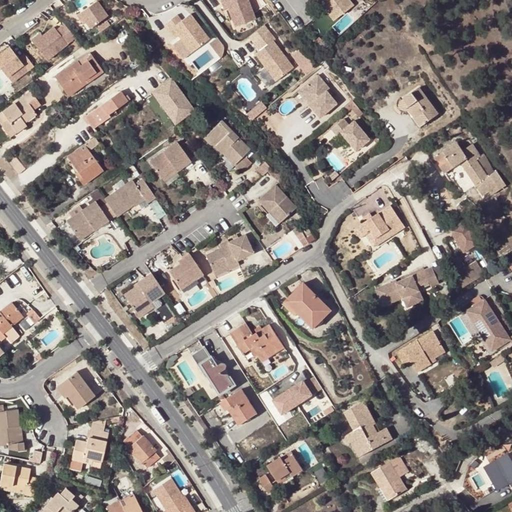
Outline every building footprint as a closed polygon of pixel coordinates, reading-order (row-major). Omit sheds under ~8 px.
[(88,20),(92,26),(109,14),(99,0),(97,0),(80,13),(84,19),(86,18),(88,20)] [(260,18),(253,0),(229,0),(233,9),(240,26),(260,18)] [(326,0),(325,1),(324,2),(338,20),(357,4),(354,0),(326,0)] [(183,36),(199,20),(193,13),(185,20),(180,14),(168,23),(173,29),(176,27),(183,36)] [(195,51),(213,38),(208,32),(206,32),(203,29),(204,27),(199,20),(183,36),(195,51)] [(45,33),(36,40),(49,57),(77,36),(66,22),(59,27),(57,24),(45,33)] [(34,37),(36,40),(45,33),(43,30),(34,37)] [(298,68),(277,41),(279,39),(273,31),(258,42),(264,50),(260,54),(280,81),(298,68)] [(226,43),(221,37),(213,43),(224,58),(226,55),(228,49),(226,43)] [(323,43),(328,48),(331,45),(326,40),(323,43)] [(25,62),(30,67),(36,63),(26,51),(21,55),(13,43),(0,52),(0,59),(10,73),(25,62)] [(302,47),(292,54),(307,75),(317,68),(302,47)] [(78,60),(81,65),(93,57),(89,52),(78,60)] [(163,69),(153,55),(146,61),(155,74),(163,69)] [(54,78),(67,96),(103,71),(93,57),(81,65),(78,60),(54,78)] [(311,103),(322,116),(339,102),(329,89),(332,87),(321,73),(302,88),(313,101),(311,103)] [(178,77),(156,88),(175,124),(196,113),(178,77)] [(415,114),(414,116),(421,125),(437,112),(419,86),(399,102),(400,107),(406,108),(408,105),(415,114)] [(120,92),(115,95),(108,87),(92,100),(98,108),(84,117),(94,131),(120,112),(117,109),(126,102),(120,92)] [(301,90),(311,103),(313,101),(302,88),(301,90)] [(22,123),(21,121),(33,112),(31,110),(38,105),(30,92),(0,111),(0,120),(1,122),(0,122),(0,127),(4,134),(12,129),(14,133),(24,126),(22,123)] [(267,101),(254,111),(259,117),(271,108),(267,101)] [(406,108),(413,117),(414,116),(415,114),(408,105),(406,108)] [(22,123),(35,115),(33,112),(21,121),(22,123)] [(372,137),(357,118),(352,123),(346,116),(334,126),(339,132),(343,129),(359,148),(372,137)] [(209,135),(243,171),(253,162),(246,154),(252,148),(224,120),(209,135)] [(14,133),(12,129),(4,134),(7,138),(14,133)] [(95,135),(84,143),(88,149),(98,141),(95,135)] [(179,170),(193,160),(185,150),(179,141),(151,160),(163,177),(177,167),(179,170)] [(462,149),(457,142),(434,157),(450,180),(465,170),(475,184),(477,182),(485,193),(488,191),(490,194),(506,184),(496,170),(495,171),(484,154),(481,156),(472,143),(462,149)] [(66,155),(77,170),(81,174),(77,176),(83,184),(102,169),(88,149),(84,143),(66,155)] [(185,150),(193,160),(199,156),(192,145),(185,150)] [(347,160),(341,156),(345,151),(336,145),(326,160),(340,170),(347,160)] [(25,170),(16,158),(9,163),(17,175),(25,170)] [(259,169),(264,176),(270,171),(273,169),(268,162),(259,169)] [(179,170),(177,167),(163,177),(166,180),(179,170)] [(270,171),(276,178),(277,177),(280,175),(280,174),(275,167),(273,169),(270,171)] [(116,215),(133,203),(143,196),(146,200),(147,202),(155,196),(142,178),(135,183),(132,179),(104,198),(105,200),(116,214),(116,215)] [(485,193),(477,182),(475,184),(482,195),(485,193)] [(267,214),(268,215),(275,222),(276,224),(296,205),(277,184),(261,199),(271,210),(267,214)] [(92,196),(99,192),(96,187),(89,192),(92,196)] [(146,200),(143,196),(133,203),(136,207),(146,200)] [(77,236),(92,226),(94,229),(108,220),(98,205),(94,199),(66,219),(77,236)] [(116,214),(105,200),(98,205),(108,220),(116,214)] [(368,238),(372,235),(375,233),(379,239),(392,231),(396,236),(408,228),(393,206),(376,218),(373,214),(366,219),(369,222),(361,228),(368,238)] [(270,226),(275,222),(268,215),(264,219),(270,226)] [(482,242),(470,220),(454,228),(465,250),(482,242)] [(303,245),(309,241),(299,223),(292,227),(303,245)] [(94,229),(92,226),(77,236),(80,239),(94,229)] [(368,238),(361,228),(358,230),(365,240),(368,238)] [(392,231),(379,239),(383,245),(396,236),(392,231)] [(207,254),(214,270),(238,259),(255,251),(247,232),(229,240),(230,243),(223,247),(207,254)] [(194,275),(196,278),(204,273),(189,252),(179,260),(180,262),(170,270),(180,285),(194,275)] [(241,263),(238,259),(214,270),(217,274),(241,263)] [(478,259),(455,274),(464,288),(487,273),(478,259)] [(425,267),(410,273),(411,276),(404,279),(399,281),(398,279),(378,288),(385,305),(402,297),(405,296),(411,294),(415,303),(426,299),(419,286),(432,280),(433,285),(442,281),(435,266),(427,269),(425,267)] [(125,293),(137,310),(152,301),(166,291),(152,271),(138,281),(139,283),(135,286),(125,293)] [(198,281),(196,278),(194,275),(180,285),(184,291),(198,281)] [(331,309),(303,282),(285,300),(313,328),(331,309)] [(415,303),(411,294),(405,296),(409,306),(415,303)] [(511,336),(511,334),(501,319),(498,320),(496,316),(497,315),(486,297),(468,309),(474,319),(476,317),(484,330),(483,331),(495,349),(511,336)] [(155,306),(152,301),(137,310),(141,316),(155,306)] [(0,342),(6,338),(10,344),(19,337),(11,327),(23,317),(12,303),(0,312),(0,342)] [(253,334),(244,323),(230,332),(244,353),(250,349),(256,356),(258,355),(264,351),(267,357),(284,347),(270,323),(253,334)] [(438,356),(448,350),(435,330),(400,353),(407,365),(414,361),(421,372),(434,363),(433,360),(438,356)] [(220,373),(225,369),(226,369),(226,368),(226,366),(225,364),(223,363),(221,363),(217,366),(204,346),(190,355),(204,377),(208,375),(220,394),(234,385),(228,374),(221,374),(220,373)] [(267,357),(264,351),(258,355),(262,361),(267,357)] [(488,370),(495,365),(491,361),(484,365),(488,370)] [(75,373),(59,385),(68,396),(66,397),(67,398),(76,410),(93,397),(75,373)] [(302,379),(272,399),(282,414),(321,388),(313,375),(304,382),(302,379)] [(59,385),(56,388),(64,399),(66,397),(68,396),(59,385)] [(220,402),(225,411),(228,409),(231,407),(242,423),(257,413),(241,388),(220,402)] [(352,442),(359,456),(393,438),(387,427),(380,431),(377,432),(373,424),(376,423),(365,401),(344,412),(353,431),(345,436),(345,439),(348,443),(352,442)] [(0,445),(8,445),(9,449),(27,450),(26,442),(22,442),(18,443),(16,426),(20,426),(18,409),(4,411),(3,404),(0,404),(0,445)] [(242,423),(231,407),(228,409),(239,425),(242,423)] [(86,442),(76,440),(71,460),(82,463),(84,458),(92,460),(100,462),(107,434),(89,429),(86,442)] [(123,440),(142,463),(155,453),(156,451),(142,436),(141,436),(136,431),(123,440)] [(431,438),(428,431),(423,433),(437,452),(438,451),(435,444),(437,443),(433,436),(431,438)] [(437,452),(423,433),(421,434),(432,454),(437,452)] [(291,450),(282,456),(284,460),(294,454),(291,450)] [(155,453),(142,463),(147,469),(159,459),(155,453)] [(511,481),(511,461),(507,453),(486,465),(500,489),(511,481)] [(294,454),(284,460),(282,456),(268,465),(277,479),(285,474),(291,470),(294,474),(303,469),(294,454)] [(71,460),(69,469),(80,471),(82,463),(71,460)] [(371,472),(380,487),(388,500),(406,489),(390,461),(371,472)] [(3,465),(0,477),(0,484),(24,490),(23,494),(23,496),(32,498),(37,479),(28,477),(29,471),(3,465)] [(275,488),(266,474),(259,478),(268,492),(275,488)] [(288,479),(285,474),(277,479),(280,484),(288,479)] [(191,511),(184,500),(172,482),(154,494),(165,511),(194,511),(193,510),(191,511)] [(0,489),(23,494),(24,490),(0,484),(0,489)] [(385,502),(388,500),(380,487),(378,488),(385,502)] [(42,511),(73,511),(78,507),(77,506),(84,499),(78,494),(75,497),(66,489),(60,495),(58,493),(46,507),(47,508),(42,511)] [(119,500),(125,511),(141,511),(132,493),(119,500)] [(186,499),(184,500),(191,511),(193,510),(186,499)] [(125,511),(119,500),(105,506),(108,511),(125,511)]
